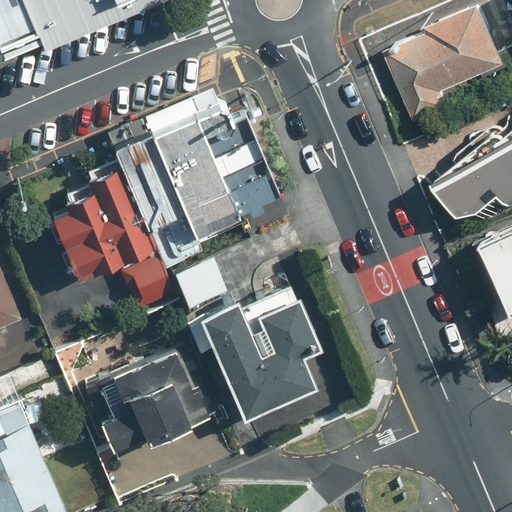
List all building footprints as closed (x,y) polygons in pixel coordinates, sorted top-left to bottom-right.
[(30,0),(0,0),(0,37),(2,41),(41,25),(30,0)] [(80,0),(30,0),(41,25),(84,7),(80,0)] [(474,11),(380,48),(410,122),(445,108),(438,89),(496,66),(474,11)] [(233,91),(153,126),(198,228),(285,191),(249,107),(242,110),(233,91)] [(436,189),(456,221),(478,213),(492,199),(508,206),(511,204),(511,124),(494,133),(436,189)] [(153,126),(119,141),(170,257),(204,242),(198,228),(153,126)] [(54,210),(81,272),(159,238),(121,151),(91,163),(98,179),(70,191),(75,201),(54,210)] [(511,231),(481,247),(509,316),(511,315),(511,231)] [(193,301),(227,286),(211,248),(177,262),(193,301)] [(139,303),(175,287),(162,257),(126,272),(139,303)] [(322,379),(307,345),(325,338),(304,286),(286,294),(279,278),(201,310),(244,412),(322,379)] [(166,338),(88,370),(118,442),(196,409),(166,338)] [(25,422),(0,432),(0,511),(59,511),(64,510),(25,422)]
